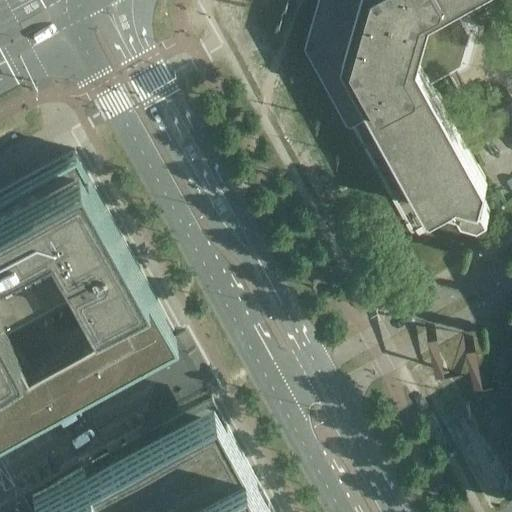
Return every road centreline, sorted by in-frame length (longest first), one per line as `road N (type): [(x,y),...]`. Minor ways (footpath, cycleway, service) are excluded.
road 1 (tertiary): [(397,511),(112,5)]
road 2 (tertiary): [(67,29),(333,511)]
